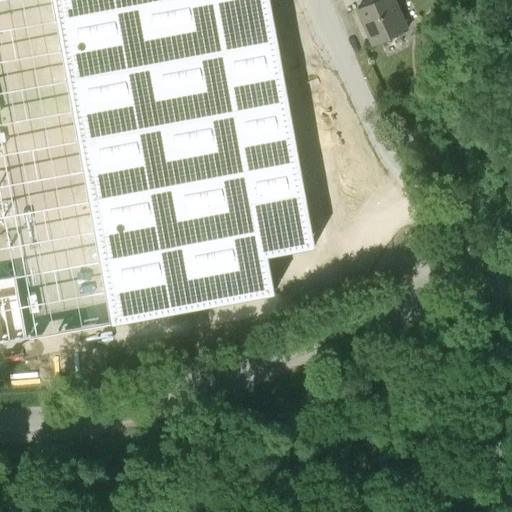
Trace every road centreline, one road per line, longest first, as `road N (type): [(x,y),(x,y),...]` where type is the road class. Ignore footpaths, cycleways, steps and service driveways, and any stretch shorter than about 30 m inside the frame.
road 1 (unclassified): [(0,419),(81,416),(264,361),(439,281),(485,273)]
road 2 (unclassified): [(307,0),(393,155),(481,257),(485,273)]
